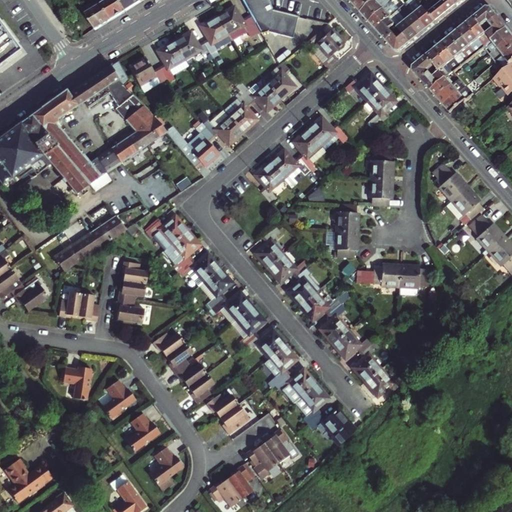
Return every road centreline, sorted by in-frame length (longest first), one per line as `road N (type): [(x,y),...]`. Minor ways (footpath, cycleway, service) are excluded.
road 1 (residential): [(361,406),(198,208),(207,190),(372,43)]
road 2 (residential): [(102,346),(129,354),(189,436),(198,472)]
road 3 (residential): [(0,195),(39,249),(101,202)]
road 4 (residential): [(408,240),(415,149),(443,122)]
road 5 (secondary): [(74,65),(185,0)]
